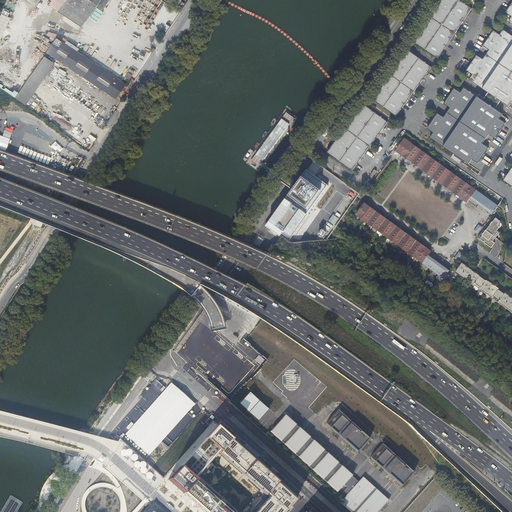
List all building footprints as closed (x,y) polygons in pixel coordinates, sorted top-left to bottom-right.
[(99,0),(50,0),(48,4),(81,27),(99,0)] [(161,20),(167,8),(161,1),(159,0),(135,0),(140,2),(139,1),(139,0),(143,0),(148,2),(149,0),(154,0),(153,3),(155,5),(148,17),(145,14),(143,13),(140,16),(135,24),(138,28),(140,25),(148,29),(154,17),(161,20)] [(456,0),(440,0),(439,2),(440,3),(436,8),(435,7),(422,27),(423,28),(419,33),(418,32),(411,42),(437,60),(471,10),(456,0)] [(511,3),(506,12),(511,16),(511,17),(509,22),(511,23),(511,35),(504,30),(500,35),(494,31),(483,46),(490,51),(483,60),(477,56),(466,71),(473,76),(469,81),(488,94),(500,102),(508,107),(511,102),(511,3)] [(56,38),(46,52),(47,53),(115,99),(125,84),(56,38)] [(399,60),(395,65),(381,84),(379,89),(378,89),(371,99),(397,117),(431,67),(406,50),(399,60)] [(28,78),(39,85),(53,63),(43,56),(28,78)] [(28,102),(39,85),(28,78),(17,94),(28,102)] [(430,138),(469,165),(472,161),(478,165),(480,162),(489,149),(483,145),(489,135),(495,140),(506,124),(499,120),(503,115),(464,88),(461,93),(454,89),(444,104),(450,109),(444,118),(438,113),(427,129),(433,134),(430,138)] [(26,104),(28,102),(17,94),(15,97),(26,104)] [(500,102),(488,94),(484,100),(496,108),(500,102)] [(361,109),(357,116),(353,122),(339,142),(336,146),(331,153),(329,156),(331,157),(354,174),(389,124),(366,108),(363,107),(361,109)] [(405,139),(397,150),(467,202),(470,198),(476,191),(405,139)] [(328,185),(306,170),(296,184),(292,189),(266,226),(279,236),(282,232),(290,237),(328,185)] [(282,174),(277,170),(273,176),(279,180),(282,174)] [(476,191),(470,198),(492,214),(498,206),(491,202),(476,191)] [(358,215),(445,278),(451,270),(429,255),(431,252),(431,251),(366,204),(358,215)] [(483,237),(482,239),(492,246),(497,237),(501,232),(498,230),(501,226),(499,225),(502,221),(496,217),(488,230),(486,229),(481,235),(483,237)] [(497,237),(492,246),(494,247),(500,238),(497,237)] [(480,290),(480,289),(484,292),(484,291),(486,293),(486,294),(490,297),(490,296),(493,297),(492,298),(498,303),(504,308),(505,307),(507,308),(506,309),(511,313),(511,298),(505,294),(504,294),(498,289),(499,289),(496,287),(493,285),(493,284),(490,282),(490,283),(486,280),(480,276),(478,273),(477,274),(474,272),(471,270),(471,269),(468,267),(462,264),(462,263),(455,272),(461,277),(462,276),(464,277),(464,278),(467,281),(471,284),(472,283),(474,284),(474,285),(480,290)] [(290,369),(287,352),(283,350),(278,351),(274,348),(271,349),(270,344),(273,344),(272,337),(248,322),(241,333),(247,337),(245,340),(271,356),(262,370),(262,374),(280,384),(280,387),(284,386),(287,388),(288,386),(287,381),(300,379),(299,373),(293,369),(290,374),(287,375),(286,370),(290,369)] [(207,344),(224,359),(234,346),(215,330),(208,338),(210,340),(207,344)] [(238,333),(232,341),(234,343),(240,335),(238,333)] [(206,378),(216,387),(223,379),(219,376),(222,372),(216,367),(213,371),(183,344),(176,352),(206,378)] [(250,392),(240,403),(250,412),(258,420),(269,408),(259,400),(250,392)] [(370,435),(338,408),(325,422),(357,450),(370,435)] [(337,491),(352,475),(353,473),(341,462),(340,463),(338,461),(339,459),(328,449),(326,451),(323,448),(325,447),(313,437),(312,438),(309,435),(310,434),(299,424),(298,425),(295,422),(296,421),(285,412),(268,431),(279,441),(280,440),(284,444),(283,445),(293,454),(294,453),(298,456),(297,457),(307,466),(308,465),(312,469),(311,470),(321,479),(323,478),(326,482),(325,483),(336,492),(337,491)] [(367,412),(356,415),(366,427),(366,426),(371,433),(380,431),(381,431),(383,433),(384,437),(388,443),(392,439),(388,439),(387,433),(389,436),(394,437),(392,434),(391,435),(398,429),(394,425),(394,427),(392,426),(392,425),(391,421),(387,415),(375,413),(374,413),(367,412)] [(176,413),(161,432),(164,435),(166,433),(169,435),(172,432),(173,433),(183,419),(180,417),(180,416),(176,413)] [(284,511),(297,498),(215,426),(167,480),(203,511),(284,511)] [(415,471),(382,442),(369,457),(401,486),(415,471)] [(157,457),(152,452),(155,449),(152,446),(144,455),(151,462),(157,457)] [(352,475),(337,491),(343,497),(339,501),(351,511),(377,511),(389,499),(363,475),(358,480),(352,475)]
